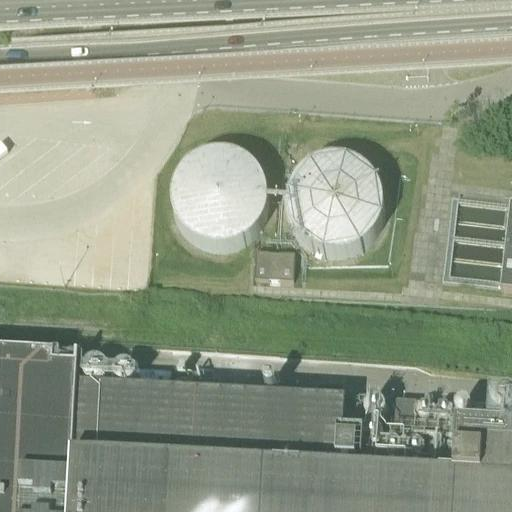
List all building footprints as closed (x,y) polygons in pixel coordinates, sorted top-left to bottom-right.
[(269,217),(270,208),(269,198),(266,189),(261,181),(255,173),(247,167),(239,163),(230,160),(220,160),(210,161),(201,164),(193,168),(185,174),(179,182),(175,190),(172,200),(172,209),(173,219),(176,228),(180,236),(186,244),(194,250),(203,254),(212,257),(221,258),(231,256),(240,254),(249,249),(256,243),(262,235),(266,227),(269,217)] [(383,221),(384,212),(383,202),(380,193),(376,185),(370,178),(362,172),(354,168),(345,165),(336,164),(326,166),(318,168),(309,173),(302,179),(296,186),(292,195),(289,204),(289,213),(290,222),(292,231),(297,239),(303,246),(310,252),(319,257),(328,259),(337,260),(346,259),(355,256),(363,252),(371,246),(377,238),(381,230),(383,221)] [(511,207),(501,294),(511,295),(511,207)] [(255,284),(294,286),(296,259),(257,257),(255,284)] [(511,511),(511,411),(491,410),(490,442),(459,440),(457,490),(437,488),(361,484),(365,410),(344,409),(344,410),(284,407),(284,395),(253,393),(253,405),(190,402),(192,370),(81,364),(81,375),(53,374),(54,364),(0,361),(0,511),(511,511)]
